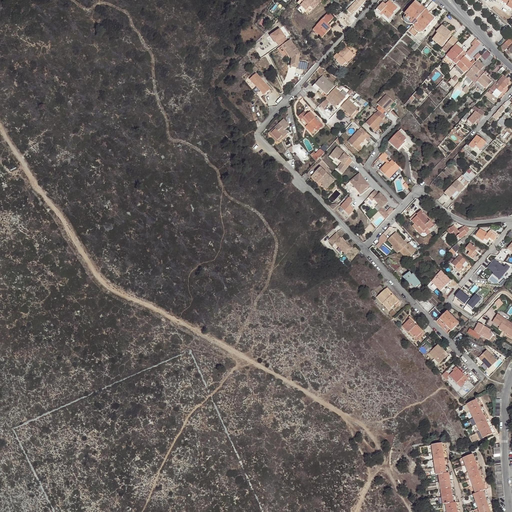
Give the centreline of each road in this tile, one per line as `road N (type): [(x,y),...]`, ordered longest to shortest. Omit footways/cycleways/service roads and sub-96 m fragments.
road 1 (residential): [(375,0),(258,136),(364,247)]
road 2 (residential): [(511,220),(460,221),(417,193),(364,247)]
road 3 (residential): [(364,247),(483,375)]
road 4 (residential): [(511,376),(504,404),(507,511)]
road 5 (residential): [(511,225),(449,296),(470,317)]
